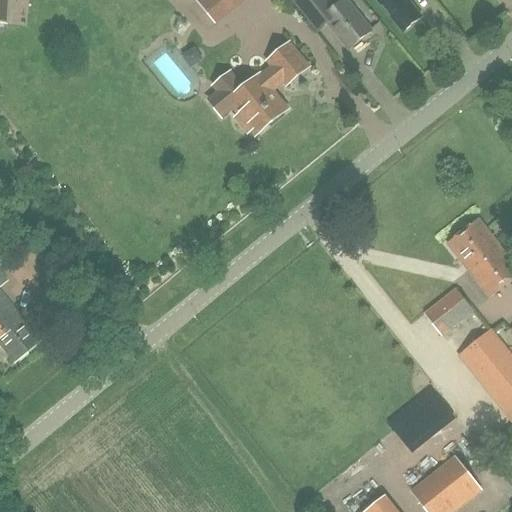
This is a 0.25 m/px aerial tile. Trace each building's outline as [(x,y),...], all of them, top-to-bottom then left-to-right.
[(197,0),(212,18),(234,0),(197,0)] [(318,32),(328,24),(348,49),(370,32),(343,0),(315,0),(313,2),(310,0),(297,0),(294,2),(318,32)] [(374,0),(392,22),(394,20),(404,32),(421,19),(405,0),(374,0)] [(308,68),(289,45),(269,62),(274,69),(261,79),(259,77),(243,90),(230,75),(215,87),(228,102),(229,102),(240,116),(236,119),(248,134),(252,130),(257,136),(288,111),(272,91),(284,81),(288,85),(308,68)] [(491,298),(511,281),(511,260),(479,220),(448,245),(491,298)] [(0,344),(14,361),(38,342),(0,294),(0,284),(5,280),(0,273),(0,344)] [(441,338),(474,312),(455,289),(423,314),(441,338)] [(511,422),(511,354),(493,331),(460,357),(511,422)] [(410,455),(454,419),(430,389),(386,424),(410,455)] [(427,511),(457,511),(483,492),(456,457),(412,492),(427,511)] [(398,511),(386,497),(366,511),(398,511)]
